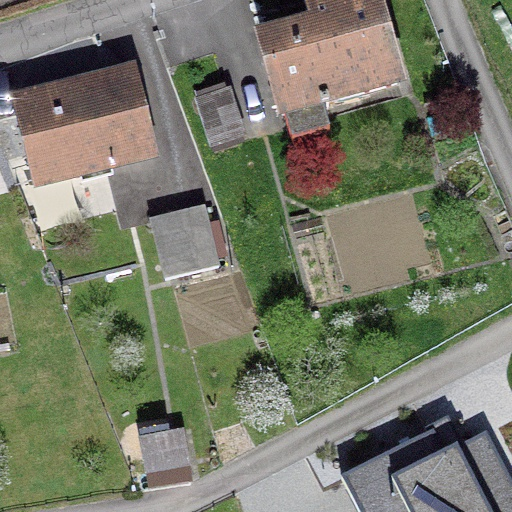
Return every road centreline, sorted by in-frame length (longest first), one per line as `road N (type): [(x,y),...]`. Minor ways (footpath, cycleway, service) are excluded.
road 1 (residential): [(449,0),(511,143),(511,329),(173,511)]
road 2 (residential): [(0,46),(141,0)]
